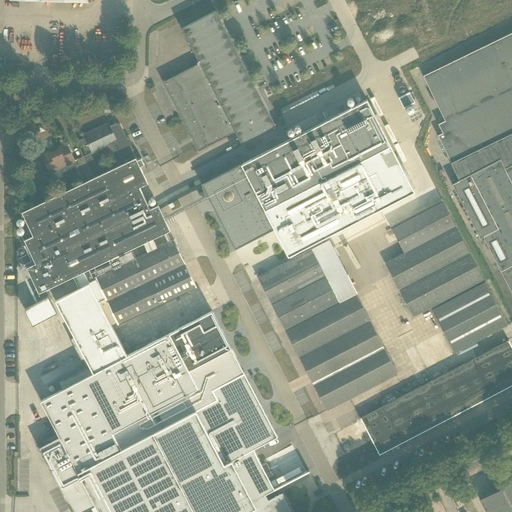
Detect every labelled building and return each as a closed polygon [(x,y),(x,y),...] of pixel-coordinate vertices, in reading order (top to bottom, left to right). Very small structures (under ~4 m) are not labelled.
[(276,126),(216,10),(181,28),(199,63),(163,82),(197,148),(198,150),(235,132),(241,144),(276,126)] [(511,32),(423,76),(444,119),(445,121),(438,124),(443,133),(438,135),(451,162),(511,132),(511,32)] [(409,92),(398,98),(404,108),(415,102),(409,92)] [(241,163),(201,184),(207,194),(208,197),(209,198),(211,197),(216,208),(214,209),(235,249),(275,229),(289,256),(414,191),(391,145),(367,100),(241,164),(241,163)] [(83,183),(22,212),(31,231),(22,235),(24,239),(36,263),(28,267),(28,268),(39,293),(73,277),(83,272),(100,263),(143,243),(152,238),(152,239),(161,234),(168,231),(169,231),(170,231),(165,220),(163,216),(158,205),(156,205),(157,206),(150,210),(139,187),(146,184),(148,184),(140,167),(144,165),(141,158),(137,160),(135,158),(129,144),(130,144),(130,142),(129,140),(127,139),(126,139),(120,125),(116,123),(109,126),(108,124),(82,136),(83,138),(79,140),(85,153),(92,150),(93,153),(109,145),(111,149),(114,151),(117,149),(124,164),(93,178),(83,183)] [(511,132),(451,162),(460,181),(453,184),(462,202),(480,237),(480,238),(483,237),(487,244),(496,261),(501,271),(511,290),(511,292),(511,132)] [(51,172),(74,161),(64,139),(60,141),(62,145),(42,155),(51,172)] [(92,174),(98,171),(90,153),(83,157),(92,174)] [(77,160),(79,164),(76,166),(83,183),(93,178),(92,174),(83,157),(77,160)] [(404,252),(385,263),(413,316),(484,279),(457,227),(443,200),(391,227),(404,252)] [(105,273),(95,277),(96,279),(101,289),(105,298),(118,325),(189,291),(197,288),(174,239),(157,248),(152,239),(152,238),(143,243),(148,252),(105,273)] [(269,271),(257,277),(326,410),(397,373),(370,320),(356,293),(340,302),(312,248),(269,271)] [(59,436),(38,447),(71,511),(80,511),(95,505),(96,506),(98,511),(292,511),(282,492),(268,499),(265,494),(274,489),(274,488),(253,449),(277,436),(211,311),(131,353),(127,355),(99,302),(105,298),(101,289),(100,289),(96,280),(89,283),(83,272),(73,277),(79,289),(55,301),(74,336),(70,339),(84,365),(57,379),(62,389),(41,401),(59,436)] [(431,310),(454,353),(508,325),(485,282),(431,310)] [(382,407),(360,418),(361,419),(372,441),(379,454),(511,385),(511,347),(509,341),(473,359),(431,382),(412,391),(382,407)] [(505,487),(503,488),(511,506),(511,482),(505,485),(505,487)] [(511,511),(511,506),(503,488),(479,499),(485,510),(485,511),(486,511),(511,511)]
